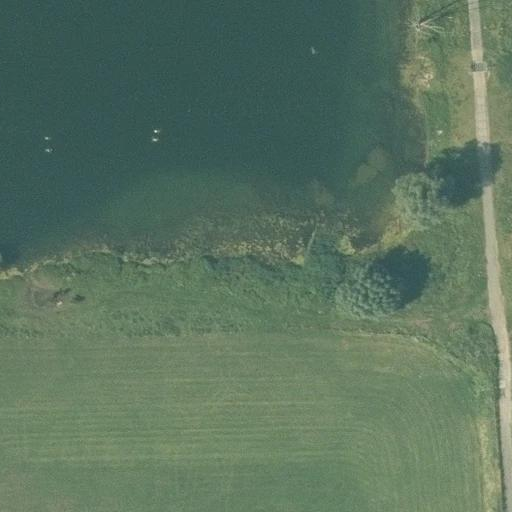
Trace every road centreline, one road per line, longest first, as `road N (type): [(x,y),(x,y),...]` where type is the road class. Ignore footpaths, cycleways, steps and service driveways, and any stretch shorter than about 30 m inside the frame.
road 1 (track): [(511,511),(478,84)]
road 2 (track): [(496,311),(397,323),(287,322)]
